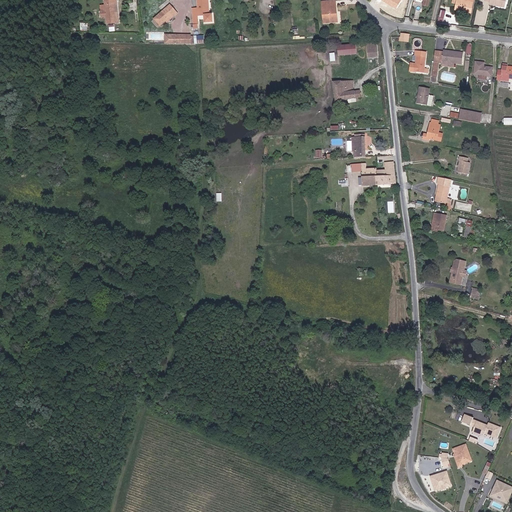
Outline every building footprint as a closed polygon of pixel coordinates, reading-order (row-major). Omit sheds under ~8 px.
[(116,23),(116,17),(115,13),(118,13),(116,0),(103,0),(105,10),(100,11),(101,18),(106,17),(107,24),(116,23)] [(198,0),(199,7),(199,14),(205,14),(205,19),(209,19),(208,0),(198,0)] [(400,0),(381,0),(396,9),(400,0)] [(457,0),(456,7),(462,9),(462,10),(471,12),(473,0),(457,0)] [(337,12),(336,12),(335,1),(322,2),(324,24),(338,22),(337,12)] [(174,14),(175,16),(178,13),(170,4),(154,19),(160,26),(166,21),(174,14)] [(447,11),(441,10),(439,17),(445,18),(447,11)] [(167,23),(175,16),(174,14),(166,21),(167,23)] [(400,41),(410,42),(410,33),(401,32),(400,41)] [(178,44),(190,44),(190,35),(178,35),(178,44)] [(368,58),(379,57),(378,43),(367,44),(368,58)] [(338,45),(338,55),(357,54),(356,44),(338,45)] [(415,51),(415,56),(416,56),(415,64),(414,64),(413,72),(424,73),(427,52),(415,51)] [(442,62),(443,52),(435,51),(434,62),(442,63),(442,62)] [(443,51),(443,52),(442,62),(462,64),(464,53),(443,51)] [(493,68),(484,67),(484,63),(475,62),(474,74),(479,75),(478,79),(486,80),(487,76),(492,76),(493,68)] [(498,70),(497,80),(501,80),(501,78),(511,79),(511,67),(508,67),(508,65),(503,64),(502,70),(498,70)] [(333,82),(333,85),(336,101),(361,97),(360,90),(354,90),(354,81),(333,82)] [(416,104),(427,106),(429,95),(430,89),(420,87),(416,104)] [(482,114),(461,109),(459,120),(481,124),(482,114)] [(438,124),(431,123),(430,123),(429,126),(429,127),(428,131),(427,134),(424,134),(423,139),(429,141),(430,139),(441,142),(443,134),(439,133),(441,125),(438,124)] [(354,158),(366,157),(365,134),(355,135),(355,137),(352,137),(353,153),(354,153),(354,158)] [(468,159),(460,157),(459,161),(460,161),(457,173),(467,175),(470,163),(467,163),(468,159)] [(391,184),(396,184),(394,162),(384,162),(386,170),(377,170),(377,176),(376,177),(376,185),(391,184)] [(366,163),(362,164),(362,172),(362,178),(363,185),(363,186),(376,185),(376,177),(377,176),(377,170),(377,169),(367,169),(366,163)] [(347,173),(356,173),(356,164),(346,165),(347,173)] [(446,204),(451,205),(454,192),(449,191),(450,187),(451,180),(439,178),(437,185),(439,185),(435,202),(446,204)] [(447,216),(436,214),(433,230),(431,229),(430,232),(437,233),(437,230),(444,232),(447,216)] [(470,237),(473,222),(473,221),(460,219),(459,223),(466,225),(464,237),(468,238),(470,238),(470,237)] [(452,272),(451,273),(449,283),(460,285),(461,277),(460,276),(462,271),(463,270),(465,262),(454,259),(452,268),(453,269),(452,272)] [(480,291),(475,290),(474,292),(471,291),(469,298),(478,300),(480,291)] [(466,415),(463,422),(471,425),(473,420),(474,418),(466,415)] [(475,427),(473,432),(481,435),(485,435),(485,434),(497,438),(501,428),(489,423),(488,426),(487,427),(485,426),(486,425),(477,421),(475,427)] [(458,462),(462,464),(472,461),(466,445),(453,449),(455,453),(458,462)] [(463,466),(462,464),(458,462),(455,453),(453,454),(458,467),(463,466)] [(449,459),(441,458),(444,466),(446,465),(447,468),(449,467),(448,464),(451,464),(449,459)] [(448,471),(431,477),(434,487),(436,488),(441,487),(441,485),(444,484),(445,485),(449,484),(451,482),(448,471)] [(491,496),(509,503),(511,493),(511,484),(497,479),(491,496)] [(436,488),(434,487),(435,491),(441,489),(441,490),(447,488),(447,487),(452,486),(451,482),(449,484),(445,485),(444,484),(441,485),(441,487),(436,488)]
